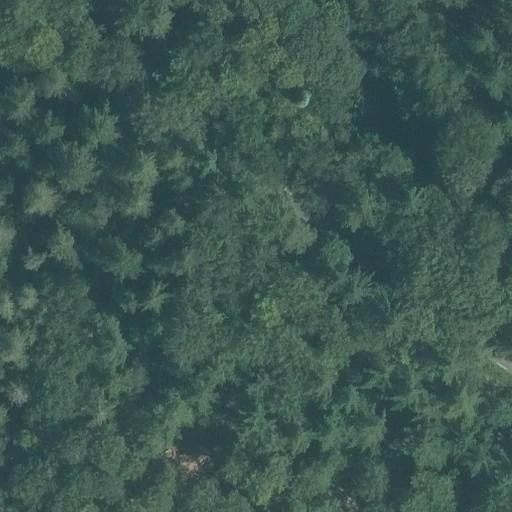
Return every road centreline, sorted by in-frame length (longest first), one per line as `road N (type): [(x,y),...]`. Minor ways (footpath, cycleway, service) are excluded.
road 1 (secondary): [(511,360),(311,216),(92,0)]
road 2 (track): [(65,425),(129,121),(153,59),(202,0)]
road 3 (track): [(65,425),(511,492)]
